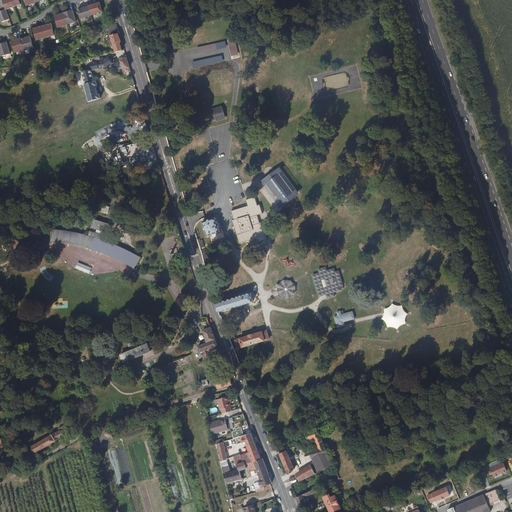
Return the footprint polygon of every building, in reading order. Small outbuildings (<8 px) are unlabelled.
[(19,0),(0,0),(0,15),(2,22),(10,19),(7,9),(21,4),(19,0)] [(103,11),(101,2),(90,5),(90,6),(92,14),(103,11)] [(79,9),(81,18),(93,15),(92,14),(90,6),(79,9)] [(73,9),(64,12),(68,24),(77,21),(73,9)] [(68,24),(64,12),(55,15),(59,27),(68,24)] [(52,23),(34,28),(37,40),(55,35),(52,23)] [(120,35),(117,25),(108,26),(111,38),(119,35),(120,35)] [(121,43),(119,35),(111,38),(113,42),(111,43),(113,49),(114,48),(115,51),(116,53),(122,51),(120,44),(121,43)] [(22,38),(13,40),(16,52),(25,49),(25,50),(35,47),(31,36),(22,39),(22,38)] [(0,43),(0,49),(2,55),(11,53),(7,40),(4,41),(4,43),(0,43)] [(230,56),(238,55),(236,40),(228,41),(230,56)] [(199,54),(227,47),(225,41),(197,48),(199,54)] [(192,62),(193,68),(223,62),(222,56),(192,62)] [(129,70),(126,59),(122,60),(123,62),(121,63),(124,72),(129,70)] [(111,61),(108,62),(103,65),(100,64),(97,71),(108,73),(114,69),(111,61)] [(95,87),(97,86),(95,82),(93,81),(89,70),(78,73),(88,104),(101,99),(99,94),(97,95),(95,87)] [(221,106),(212,109),(215,121),(225,119),(221,106)] [(290,187),(278,171),(264,181),(273,194),(276,194),(278,197),(275,199),(276,201),(278,201),(283,207),(287,205),(290,205),(292,203),(294,200),(297,197),(292,190),(290,192),(288,189),(290,187)] [(213,204),(243,201),(241,179),(236,180),(236,185),(230,186),(230,191),(215,192),(215,185),(211,185),(213,204)] [(261,222),(259,214),(263,212),(260,201),(257,202),(255,195),(246,198),(248,204),(233,209),(237,221),(235,222),(242,245),(258,239),(259,243),(268,240),(263,222),(261,222)] [(100,211),(109,213),(110,206),(101,205),(100,211)] [(220,234),(215,217),(203,222),(209,238),(220,234)] [(140,255),(106,241),(107,237),(102,235),(103,232),(108,234),(111,226),(94,221),(92,228),(96,230),(94,232),(91,231),(90,235),(53,226),(51,241),(85,249),(103,255),(134,269),(140,255)] [(180,266),(179,262),(178,258),(169,261),(171,265),(172,269),(180,266)] [(201,296),(185,259),(179,262),(180,266),(187,284),(183,285),(182,282),(178,283),(179,287),(177,287),(185,307),(191,304),(193,307),(191,308),(194,314),(203,310),(199,297),(201,296)] [(345,285),(340,269),(336,270),(335,267),(328,270),(327,267),(318,270),(319,274),(311,276),(318,298),(327,295),(328,298),(338,295),(336,292),(343,289),(342,286),(345,285)] [(301,277),(295,271),(288,271),(282,275),(281,282),(286,289),(295,289),(301,284),(301,277)] [(225,310),(258,297),(255,288),(217,302),(222,316),(226,314),(225,310)] [(391,307),(383,307),(384,319),(387,319),(387,326),(399,326),(399,323),(406,323),(406,311),(403,311),(403,304),(391,304),(391,307)] [(347,321),(357,318),(354,309),(344,313),(343,310),(338,312),(339,315),(336,316),(340,328),(349,325),(347,321)] [(239,348),(266,338),(271,335),(269,327),(236,340),(239,348)] [(237,338),(234,329),(228,331),(232,340),(237,338)] [(220,359),(211,331),(202,334),(207,348),(198,353),(200,358),(205,356),(205,358),(210,356),(210,354),(213,352),(216,361),(220,359)] [(271,354),(268,344),(256,348),(258,353),(246,359),(247,363),(271,354)] [(148,357),(145,350),(121,359),(124,366),(148,357)] [(164,371),(192,362),(191,359),(163,368),(164,371)] [(224,369),(221,361),(216,363),(219,371),(221,371),(224,369)] [(208,374),(213,387),(215,393),(231,388),(228,380),(215,384),(212,373),(208,374)] [(207,388),(204,381),(197,384),(199,391),(207,388)] [(231,407),(228,396),(217,399),(218,402),(219,410),(221,409),(221,413),(230,410),(229,407),(231,407)] [(227,432),(224,423),(217,425),(216,423),(208,426),(211,438),(227,432)] [(59,447),(69,441),(62,427),(56,430),(58,434),(33,447),(28,450),(32,456),(57,443),(59,447)] [(328,450),(323,438),(319,432),(308,437),(311,443),(315,441),(320,452),(328,450)] [(250,439),(248,434),(241,436),(233,439),(234,441),(239,440),(239,441),(243,440),(243,442),(250,439)] [(5,449),(17,444),(14,437),(2,442),(5,449)] [(292,447),(288,438),(283,440),(286,449),(292,447)] [(259,460),(250,439),(243,442),(249,457),(242,460),(243,463),(244,467),(247,465),(259,460)] [(286,449),(283,440),(276,443),(280,452),(286,449)] [(227,460),(223,443),(216,446),(220,462),(225,460),(227,460)] [(336,468),(328,450),(320,452),(312,454),(317,467),(314,469),(318,476),(336,468)] [(241,463),(239,456),(233,458),(236,466),(241,463)] [(294,464),(291,459),(291,458),(283,461),(285,467),(294,464)] [(270,484),(261,459),(259,460),(247,465),(248,469),(254,467),(260,483),(257,484),(258,487),(261,485),(262,488),(270,484)] [(229,474),(225,460),(220,462),(219,462),(225,484),(240,481),(237,472),(229,474)] [(244,467),(243,463),(241,463),(236,466),(237,472),(240,481),(243,480),(241,472),(245,470),(246,479),(250,478),(247,470),(248,469),(247,465),(244,467)] [(507,473),(503,464),(490,470),(494,478),(507,473)] [(294,474),(297,472),(295,469),(287,472),(289,477),(294,474)] [(300,484),(318,476),(314,469),(306,473),(297,478),(300,484)] [(445,487),(431,493),(432,493),(435,501),(435,502),(449,496),(445,487)] [(308,494),(305,488),(295,493),(297,499),(308,494)] [(307,499),(319,493),(318,490),(308,494),(297,499),(300,508),(307,505),(304,499),(307,499)] [(446,511),(492,511),(505,507),(497,490),(446,511)] [(435,501),(432,493),(427,495),(430,503),(435,501)] [(335,511),(341,509),(335,495),(330,498),(329,496),(324,498),(330,511),(335,511)] [(380,505),(383,511),(390,509),(387,502),(380,505)]
